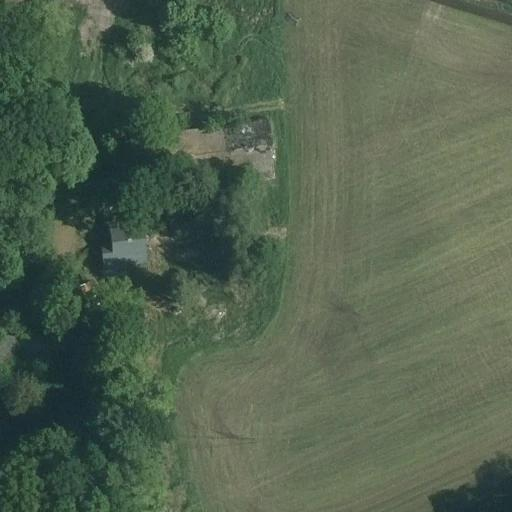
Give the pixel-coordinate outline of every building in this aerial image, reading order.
[(267,126),(169,138),(169,135),(171,134),(171,131),(169,132),(168,129),(158,131),(159,139),(124,144),(122,133),(109,135),(111,150),(115,150),(122,200),(274,181),(267,126)] [(140,213),(122,215),(122,218),(109,220),(110,231),(142,227),(140,213)] [(142,227),(110,231),(112,249),(114,268),(146,264),(142,227)] [(105,269),(114,268),(112,249),(102,250),(105,269)] [(98,309),(85,288),(70,298),(83,318),(98,309)] [(54,335),(0,330),(0,371),(12,372),(12,364),(51,367),(54,335)]
